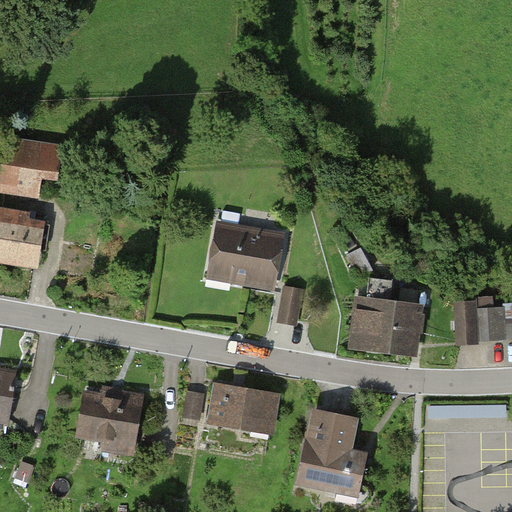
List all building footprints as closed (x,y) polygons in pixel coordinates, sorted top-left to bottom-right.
[(63,148),(0,140),(0,192),(57,200),(63,148)] [(0,264),(41,270),(48,219),(0,212),(0,264)] [(221,228),(215,266),(234,269),(233,278),(273,285),(281,238),(221,228)] [(368,305),(359,304),(355,338),(370,340),(369,345),(413,351),(415,333),(422,334),(424,316),(417,315),(418,311),(390,307),(393,282),(371,280),(368,305)] [(301,293),(286,291),(281,320),(296,323),(301,293)] [(458,307),(461,342),(506,339),(504,310),(474,311),(474,306),(458,307)] [(17,372),(0,369),(0,424),(9,426),(17,372)] [(282,396),(215,387),(209,425),(277,435),(282,396)] [(203,425),(207,397),(189,395),(185,422),(203,425)] [(144,404),(87,396),(79,445),(136,453),(144,404)] [(429,397),(429,410),(508,412),(508,399),(429,397)] [(362,421),(317,411),(301,486),(361,499),(370,458),(355,455),(362,421)]
